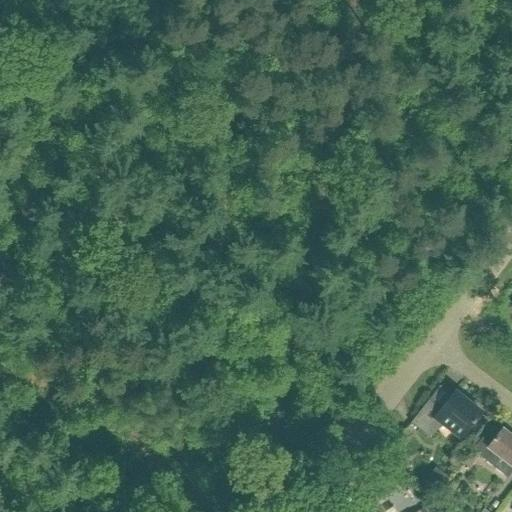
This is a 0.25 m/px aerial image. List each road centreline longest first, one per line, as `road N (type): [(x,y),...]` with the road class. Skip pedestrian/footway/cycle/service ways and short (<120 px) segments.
road 1 (track): [(349,0),(351,86),(264,478),(266,511)]
road 2 (unclassified): [(301,511),(432,340)]
road 3 (unclassified): [(432,340),(511,239)]
